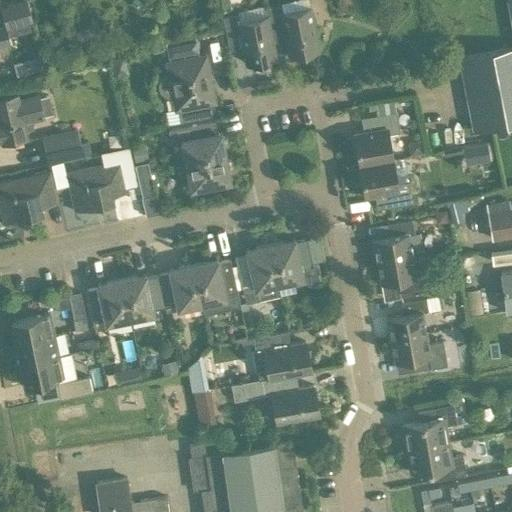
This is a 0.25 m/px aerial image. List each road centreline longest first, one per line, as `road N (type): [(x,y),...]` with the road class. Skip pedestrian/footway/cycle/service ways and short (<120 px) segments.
road 1 (residential): [(354,511),(344,439),(362,399),(326,188)]
road 2 (residential): [(0,259),(263,202)]
road 3 (residential): [(326,188),(310,95),(245,106),(263,202)]
